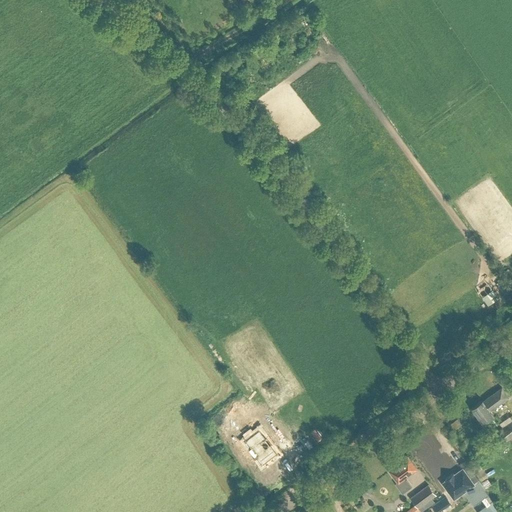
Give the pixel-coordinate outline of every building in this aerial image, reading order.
[(501,280),(497,283),(504,293),(509,291),(501,280)] [(477,289),(488,304),(498,297),(487,282),(477,289)] [(494,414),(490,410),(509,396),(502,386),(483,400),(482,399),(471,407),(482,422),(494,414)] [(249,399),(240,405),(250,420),(259,414),(249,399)] [(453,418),(448,423),(452,428),(457,423),(453,418)] [(511,419),(502,427),(494,433),(502,444),(510,437),(511,435),(511,419)] [(256,453),(262,461),(276,450),(270,442),(271,441),(266,434),(265,434),(259,426),(244,437),(250,444),(247,446),(253,455),(256,453)] [(407,457),(390,470),(398,481),(395,483),(402,492),(411,485),(405,477),(416,468),(407,457)] [(470,498),(477,493),(485,487),(469,465),(464,468),(463,468),(462,467),(453,472),(441,481),(453,498),(465,490),(470,498)] [(411,497),(416,503),(404,511),(416,511),(432,500),(431,498),(436,494),(428,484),(411,497)] [(432,500),(416,511),(429,511),(427,508),(434,503),(432,500)] [(435,511),(437,511),(442,509),(437,502),(431,506),(435,511)]
